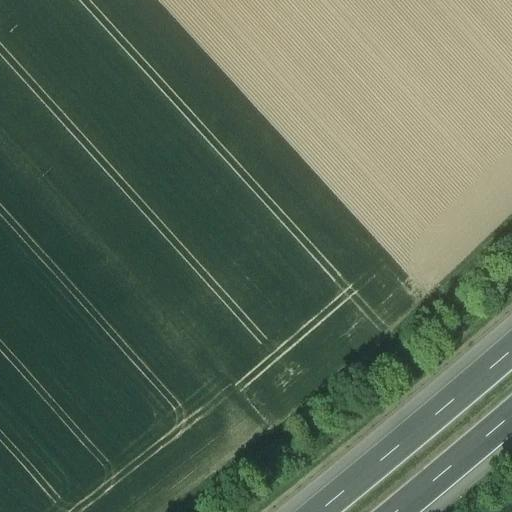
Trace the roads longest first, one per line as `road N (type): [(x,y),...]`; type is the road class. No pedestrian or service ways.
road 1 (track): [(183,511),(355,376),(511,232)]
road 2 (motorway): [(511,344),(305,511)]
road 3 (motorway): [(389,511),(511,412)]
